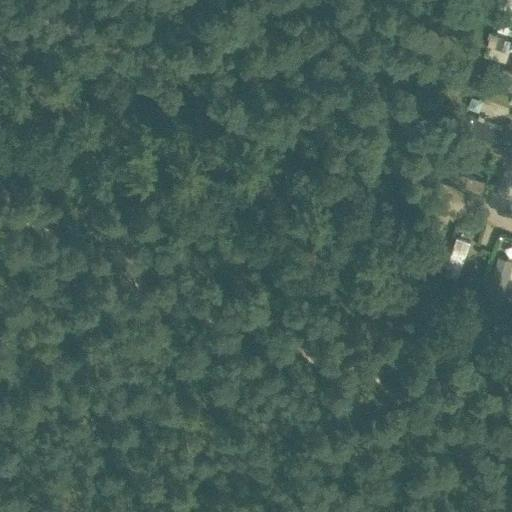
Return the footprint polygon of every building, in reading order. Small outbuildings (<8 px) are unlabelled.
[(511,22),(502,18),(497,30),(511,35),(511,22)] [(490,34),(486,46),(504,52),(508,40),(490,34)] [(511,72),(497,68),(492,84),(511,90),(511,72)] [(474,82),(472,90),(481,93),(484,85),(474,82)] [(468,115),(464,127),(496,139),(501,127),(468,115)] [(449,168),(445,179),(481,193),(485,181),(449,168)] [(433,261),(445,265),(458,228),(446,224),(433,261)] [(457,236),(445,271),(458,276),(470,240),(457,236)] [(511,258),(498,254),(485,296),(500,301),(511,261),(511,258)]
